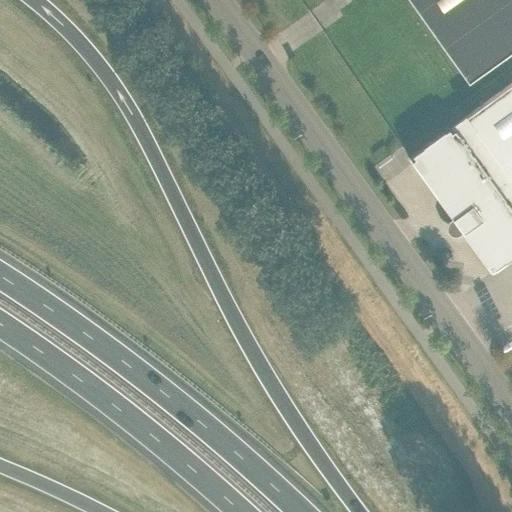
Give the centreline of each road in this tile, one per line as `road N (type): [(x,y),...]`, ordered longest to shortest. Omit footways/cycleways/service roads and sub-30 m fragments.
road 1 (trunk): [(352,511),(266,384),(127,108),(79,42),(33,0)]
road 2 (tertiary): [(511,410),(214,0)]
road 3 (trunk): [(300,511),(126,360),(0,277)]
road 4 (trunk): [(0,322),(239,511)]
